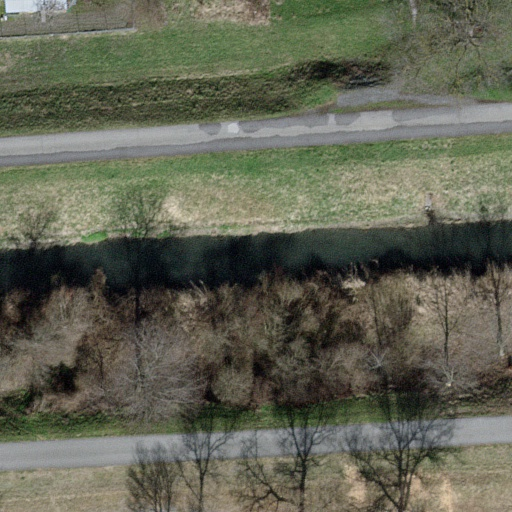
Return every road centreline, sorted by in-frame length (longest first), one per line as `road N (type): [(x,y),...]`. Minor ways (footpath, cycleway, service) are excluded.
road 1 (track): [(0,149),(511,113)]
road 2 (unclassified): [(511,428),(0,456)]
